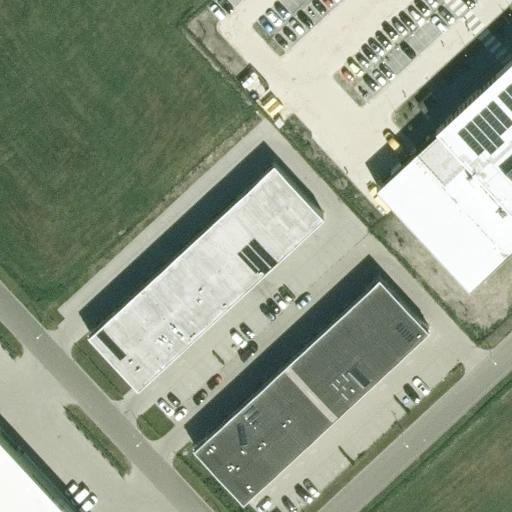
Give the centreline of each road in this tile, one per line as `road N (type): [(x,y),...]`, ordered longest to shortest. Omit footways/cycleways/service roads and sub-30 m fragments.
road 1 (unclassified): [(196,511),(0,299)]
road 2 (unclassified): [(511,348),(333,511)]
